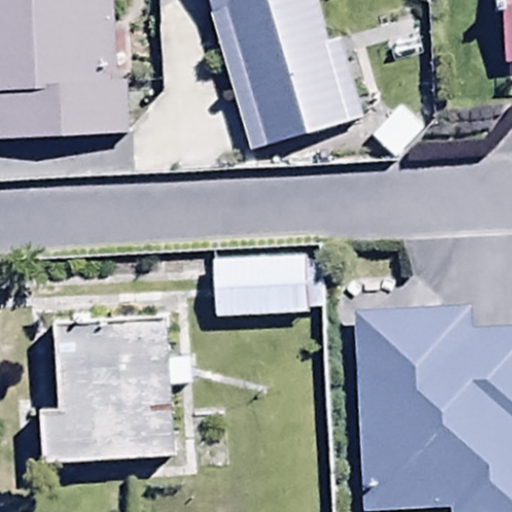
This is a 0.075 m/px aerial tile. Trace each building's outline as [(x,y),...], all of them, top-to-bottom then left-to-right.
[(0,0),(0,151),(123,142),(112,0),(0,0)] [(201,0),(251,165),(358,133),(317,0),(201,0)] [(511,73),(511,0),(502,0),(508,74),(511,73)] [(308,267),(213,269),(214,325),(309,323),(308,267)] [(354,320),(363,511),(511,511),(511,339),(468,341),(467,317),(354,320)] [(168,337),(58,341),(60,420),(43,421),(45,477),(175,472),(172,395),(194,395),(193,369),(169,370),(168,337)]
